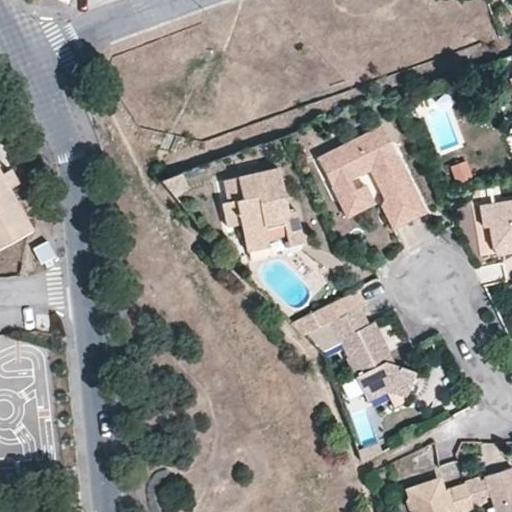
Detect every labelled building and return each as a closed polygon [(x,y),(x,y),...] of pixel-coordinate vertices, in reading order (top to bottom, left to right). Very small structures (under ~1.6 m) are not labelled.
[(355,188),(350,177),(371,167),(384,196),(383,204),(394,227),(426,211),(400,161),(397,163),(393,156),(396,153),(382,126),(319,156),(338,197),(355,188)] [(0,250),(35,232),(11,188),(20,183),(12,169),(4,174),(0,166),(0,250)] [(265,227),(262,216),(282,213),(284,223),(288,244),(302,242),(295,209),(286,209),(277,167),(225,178),(229,199),(223,200),(227,224),(242,221),(246,241),(266,237),(265,227)] [(159,177),(169,190),(181,185),(177,175),(176,173),(159,177)] [(338,197),(346,216),(374,202),(366,183),(355,188),(338,197)] [(491,227),(494,246),(511,242),(511,199),(480,205),(485,227),(491,227)] [(265,227),(266,237),(286,234),(284,223),(282,213),(262,216),(265,227)] [(246,241),(248,249),(269,245),(266,237),(246,241)] [(511,242),(494,246),(495,254),(511,251),(511,242)] [(369,299),(361,286),(291,319),(287,321),(299,333),(330,318),(358,304),(369,299)] [(358,304),(330,318),(347,357),(343,359),(360,395),(386,385),(405,393),(412,374),(398,370),(389,368),(383,358),(390,355),(374,322),(368,324),(358,304)] [(390,355),(383,358),(389,368),(398,370),(390,355)] [(360,395),(367,408),(395,397),(403,399),(405,393),(386,385),(360,395)] [(501,505),(503,511),(511,511),(511,480),(509,471),(482,480),(489,499),(492,508),(501,505)] [(489,499),(482,480),(477,481),(483,500),(489,499)] [(460,511),(472,508),(471,504),(464,485),(464,483),(438,492),(434,481),(406,491),(409,498),(406,502),(406,505),(408,509),(410,511),(412,511),(460,511)] [(483,500),(477,481),(464,485),(471,504),(483,500)]
